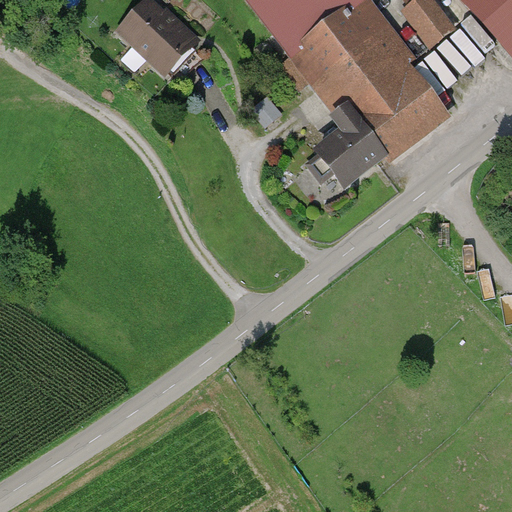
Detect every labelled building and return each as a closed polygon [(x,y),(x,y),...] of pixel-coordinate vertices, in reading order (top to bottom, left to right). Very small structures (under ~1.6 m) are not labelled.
[(462,36),(435,0),(434,0),(411,17),(437,54),(462,36)] [(511,0),(463,0),(511,53),(511,0)] [(379,1),(295,61),(350,137),(309,167),(340,209),(464,119),(379,1)] [(162,3),(130,36),(177,82),(210,50),(162,3)] [(448,50),(461,73),(482,61),(469,39),(448,50)]
